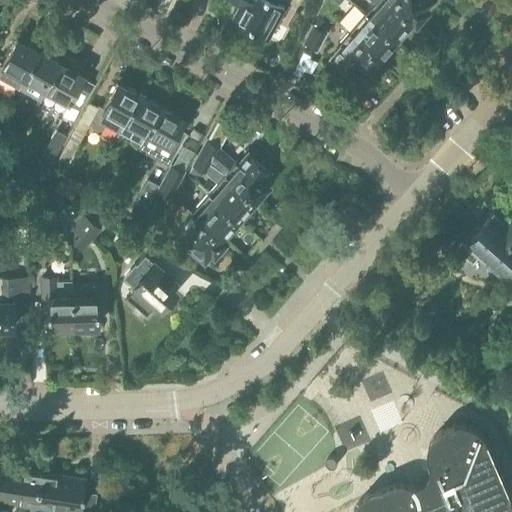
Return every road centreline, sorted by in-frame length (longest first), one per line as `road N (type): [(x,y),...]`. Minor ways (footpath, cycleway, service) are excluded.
road 1 (residential): [(0,411),(171,407),(222,393),(274,357),(419,192)]
road 2 (residential): [(419,192),(359,149),(85,0)]
road 3 (residential): [(419,192),(511,115)]
